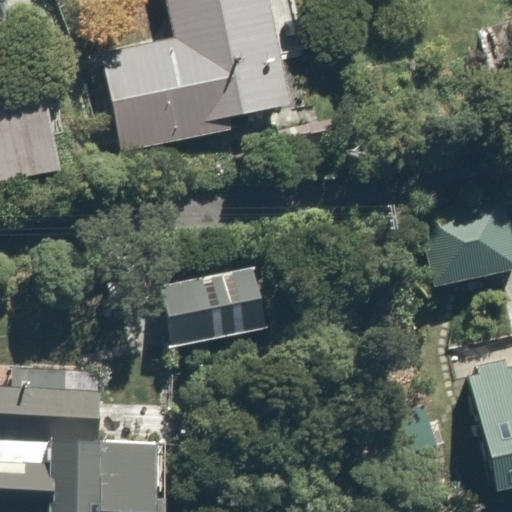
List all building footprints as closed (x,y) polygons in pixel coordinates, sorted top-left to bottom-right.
[(155,0),(161,34),(83,47),(101,149),(224,127),(220,107),(278,97),(260,0),(155,0)] [(30,88),(0,92),(0,165),(41,159),(30,88)] [(225,248),(137,273),(157,342),(245,317),(225,248)] [(511,353),(462,360),(479,482),(511,477),(511,353)] [(134,444),(81,440),(85,387),(0,381),(0,508),(33,511),(32,511),(76,511),(78,501),(130,504),(134,444)]
